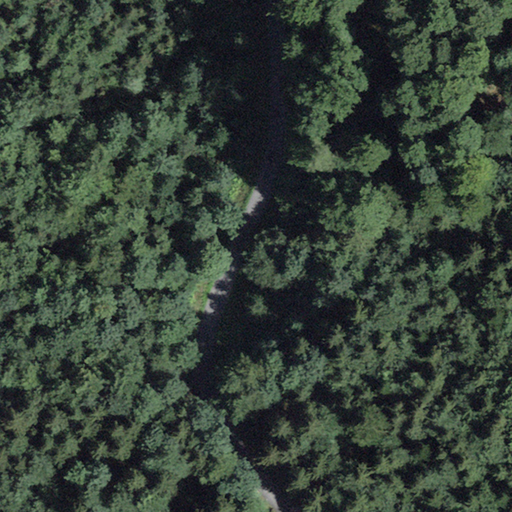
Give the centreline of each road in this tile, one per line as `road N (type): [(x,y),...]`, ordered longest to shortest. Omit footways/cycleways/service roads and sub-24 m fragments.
road 1 (unclassified): [(259,0),(265,142),(213,321),(222,394)]
road 2 (unclassified): [(222,394),(241,453),(281,511)]
